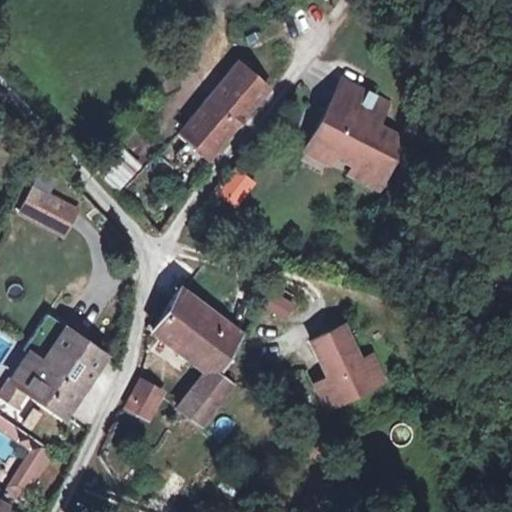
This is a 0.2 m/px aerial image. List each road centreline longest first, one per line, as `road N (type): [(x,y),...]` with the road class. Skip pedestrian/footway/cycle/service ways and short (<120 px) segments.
road 1 (unclassified): [(347,17),(261,115),(162,260)]
road 2 (unclassified): [(55,511),(128,369),(138,305),(162,260)]
road 3 (unclassified): [(0,84),(162,260)]
